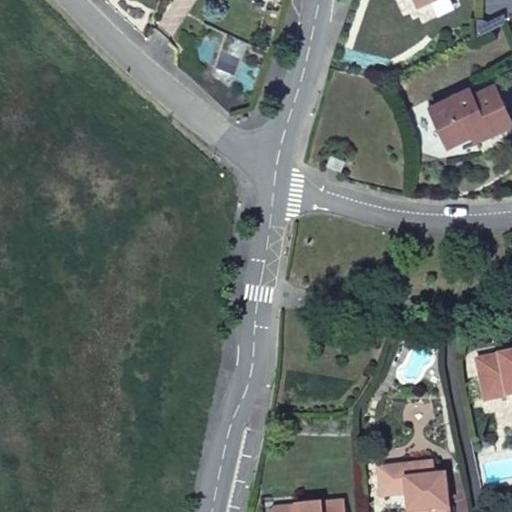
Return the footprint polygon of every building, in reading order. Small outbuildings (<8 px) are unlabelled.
[(487,128),(490,135),(511,124),(511,122),(494,86),(473,96),(470,90),(430,108),(448,146),(472,135),(487,128)] [(475,142),(490,135),(487,128),(472,135),(475,142)] [(329,169),(342,174),(346,163),(332,159),(329,169)] [(511,353),(484,359),(492,401),(511,397),(511,353)] [(486,402),(492,401),(484,359),(478,360),(486,402)] [(389,467),(392,496),(410,494),(415,493),(417,510),(412,511),(411,511),(450,511),(447,474),(435,476),(434,462),(389,467)] [(384,497),(392,496),(389,467),(381,468),(384,497)] [(346,511),(345,497),(298,501),(299,508),(271,510),(271,511),(346,511)] [(299,508),(298,501),(278,503),(271,510),(299,508)]
